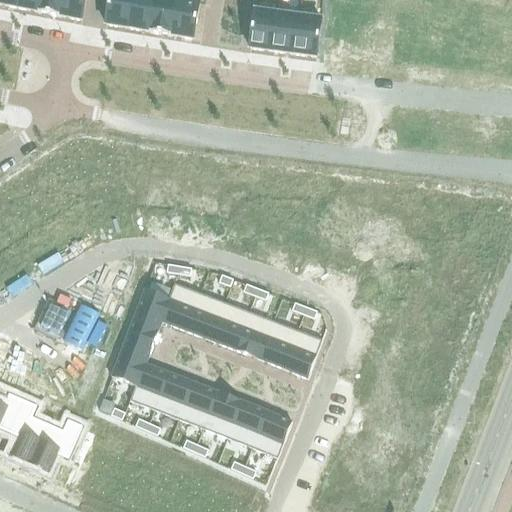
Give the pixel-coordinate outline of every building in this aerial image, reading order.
[(0,0),(0,6),(18,10),(19,0),(0,0)] [(19,0),(18,10),(39,14),(41,0),(19,0)] [(41,0),(39,14),(60,18),(63,0),(41,0)] [(63,0),(60,18),(82,22),(86,0),(63,0)] [(111,0),(107,26),(129,30),(134,0),(111,0)] [(134,0),(129,30),(150,34),(155,0),(134,0)] [(155,0),(150,34),(172,38),(172,37),(177,0),(155,0)] [(181,0),(177,0),(172,37),(194,41),(200,3),(181,0)] [(256,12),(251,50),(273,53),(278,15),(256,12)] [(278,15),(273,53),(294,56),(300,18),(278,15)] [(300,18),(294,56),(317,59),(322,21),(300,18)] [(511,49),(341,33),(338,59),(353,60),(353,63),(511,79),(511,49)] [(168,266),(167,274),(179,276),(180,268),(168,266)] [(180,268),(179,276),(191,278),(192,270),(180,268)] [(222,277),(219,284),(231,289),(234,281),(222,277)] [(171,301),(162,324),(163,324),(186,333),(200,295),(175,286),(170,301),(171,301)] [(247,286),(244,294),(255,298),(258,290),(247,286)] [(258,290),(255,298),(267,302),(269,295),(258,290)] [(145,291),(129,335),(155,345),(163,324),(162,324),(171,301),(170,301),(145,291)] [(200,295),(186,333),(210,342),(225,305),(200,295)] [(225,305),(210,342),(235,352),(249,314),(225,305)] [(295,305),(292,312),(304,317),(307,309),(295,305)] [(307,309),(304,317),(315,321),(318,313),(307,309)] [(249,314),(235,352),(259,361),(273,323),(249,314)] [(273,323),(259,361),(283,370),(298,333),(273,323)] [(298,333),(283,370),(308,380),(323,342),(322,342),(298,333)] [(129,335),(112,379),(136,388),(137,389),(146,366),(155,345),(129,335)] [(4,341),(0,343),(0,349),(8,353),(12,344),(4,341)] [(5,361),(1,369),(12,373),(23,349),(12,344),(8,353),(5,361)] [(23,349),(12,373),(23,378),(34,354),(23,349)] [(34,354),(23,378),(34,383),(45,359),(34,354)] [(45,359),(34,383),(46,388),(56,364),(45,359)] [(56,364),(46,388),(57,393),(67,369),(56,364)] [(136,388),(131,403),(156,413),(170,375),(146,366),(137,389),(136,388)] [(67,369),(57,393),(68,398),(78,374),(67,369)] [(78,374),(68,398),(79,403),(90,379),(78,374)] [(170,375),(156,413),(180,422),(194,384),(170,375)] [(90,379),(79,403),(91,408),(101,384),(90,379)] [(194,384),(180,422),(204,431),(219,394),(194,384)] [(219,394),(204,431),(229,441),(243,403),(219,394)] [(0,429),(9,434),(23,402),(10,397),(5,408),(0,405),(0,429)] [(31,465),(48,427),(32,419),(36,408),(23,402),(9,434),(20,438),(12,457),(31,465)] [(243,403),(229,441),(253,450),(267,412),(243,403)] [(115,410),(111,418),(123,423),(126,415),(115,410)] [(267,412),(253,450),(277,459),(278,459),(292,422),(267,412)] [(139,421),(136,429),(147,433),(150,426),(139,421)] [(64,434),(48,427),(31,465),(49,473),(58,455),(68,460),(82,429),(69,423),(64,434)] [(150,426),(147,433),(158,438),(161,431),(150,426)] [(187,442),(184,450),(195,455),(198,447),(187,442)] [(198,447),(195,455),(206,460),(209,452),(198,447)] [(379,454),(369,477),(407,492),(416,468),(379,454)] [(235,463),(231,471),(242,476),(246,468),(235,463)] [(246,468),(242,476),(253,481),(257,473),(246,468)] [(369,477),(361,499),(392,511),(399,511),(407,492),(369,477)] [(392,511),(361,499),(356,511),(392,511)]
